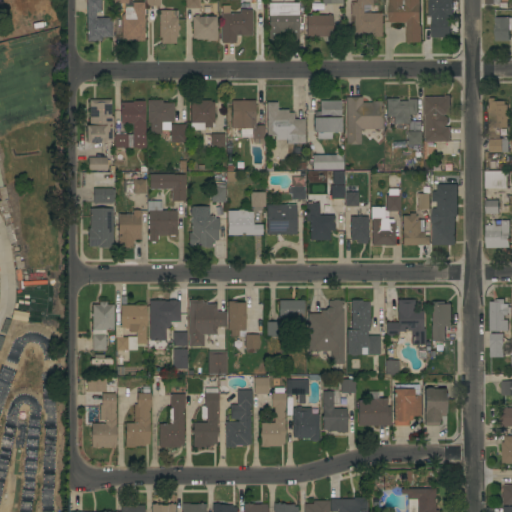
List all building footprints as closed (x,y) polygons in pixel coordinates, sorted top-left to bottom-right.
[(86,0),(100,0),(100,12),(95,12),(95,18),(111,18),(111,37),(100,37),(100,41),(86,41),(86,0)] [(198,0),(198,8),(184,9),(184,0),(198,0)] [(381,37),(368,37),(368,33),(353,33),(352,16),(350,16),(350,2),(355,2),(355,0),(370,0),(370,5),(362,5),(362,13),(380,13),(381,37)] [(389,0),(420,0),(420,27),(421,27),(421,42),(406,42),(406,27),(407,27),(407,23),(389,23),(389,0)] [(429,15),(429,0),(452,0),(452,20),(450,20),(450,38),(432,37),(432,15),(429,15)] [(143,41),(134,41),(134,39),(121,39),(121,16),(123,16),(123,7),(130,7),(130,6),(132,6),(132,2),(143,2),(143,41)] [(298,3),(298,43),(286,43),(286,31),(278,31),(278,43),(268,43),(268,3),(298,3)] [(158,11),(176,10),(176,26),(178,26),(178,30),(177,30),(177,37),(175,37),(175,44),(160,44),(160,37),(158,37),(158,11)] [(251,35),(235,35),(235,43),(220,43),(220,13),(239,13),(239,10),(251,10),(251,35)] [(215,41),(206,41),(206,40),(194,40),(194,38),(191,38),(191,17),(193,17),(193,15),(197,15),(197,17),(215,17),(215,41)] [(305,15),(332,15),(332,37),(305,37),(305,15)] [(495,41),(495,17),(509,17),(509,18),(511,18),(511,30),(509,30),(509,41),(495,41)] [(425,115),(424,115),(424,97),(445,97),(445,96),(450,96),(450,115),(445,115),(445,116),(448,118),(448,124),(445,127),(450,127),(450,142),(425,142),(425,115)] [(345,97),(361,97),(361,103),(371,103),(371,101),(381,101),(381,129),(359,129),(360,144),(345,144),(345,97)] [(418,115),(411,115),(411,123),(393,123),(393,117),(385,117),(385,98),(394,98),(394,101),(409,101),(409,100),(418,99),(418,115)] [(508,115),(510,115),(510,119),(508,119),(508,128),(500,128),(500,139),(489,139),(489,98),(495,98),(495,101),(505,101),(505,105),(508,105),(508,115)] [(112,143),(109,143),(109,141),(104,141),(104,143),(85,143),(85,125),(88,125),(88,100),(110,100),(110,116),(111,116),(112,143)] [(146,100),(161,100),(161,103),(172,103),(173,122),(160,122),(160,134),(149,134),(149,122),(146,123),(146,100)] [(213,127),(210,127),(210,129),(206,129),(206,128),(203,128),(203,130),(189,130),(189,100),(210,100),(210,102),(213,102),(213,127)] [(144,148),(141,148),(141,149),(136,149),(136,148),(132,148),(131,123),(119,123),(119,102),(131,102),(131,101),(144,101),(144,148)] [(254,101),(254,126),(263,125),(263,144),(253,144),(253,139),(251,139),(251,137),(239,138),(239,129),(230,129),(230,118),(230,101),(254,101)] [(339,101),(339,118),(340,118),(340,132),(330,132),(330,139),(316,139),(316,133),(312,133),(312,118),(313,118),(313,112),(319,112),(319,101),(339,101)] [(265,102),(276,102),(276,110),(287,110),(287,113),(293,113),(293,119),(303,119),(303,144),(286,144),(286,140),(267,140),(267,136),(265,136),(265,102)] [(169,125),(173,125),(173,124),(182,124),(182,125),(184,125),(185,142),(169,142),(169,125)] [(404,145),(404,141),(407,141),(407,132),(422,131),(422,145),(404,145)] [(224,148),(209,148),(202,148),(202,134),(206,134),(206,133),(208,133),(208,134),(209,134),(223,134),(224,148)] [(113,135),(131,134),(131,148),(113,148),(113,135)] [(508,153),(502,153),(502,152),(489,152),(489,139),(502,139),(508,139),(508,153)] [(311,170),(311,155),(342,155),(342,170),(311,170)] [(105,157),(105,160),(108,160),(108,169),(105,169),(105,170),(87,170),(87,157),(105,157)] [(331,171),(343,171),(343,184),(331,184),(331,171)] [(485,189),(485,171),(507,171),(507,188),(485,189)] [(172,174),(172,175),(184,175),(184,201),(170,201),(170,189),(148,189),(148,174),(172,174)] [(132,193),(132,180),(144,180),(144,193),(132,193)] [(210,202),(210,182),(224,182),(224,203),(210,202)] [(457,216),(455,216),(455,245),(432,245),(432,214),(430,214),(430,201),(432,201),(432,192),(437,191),(437,185),(457,184),(457,216)] [(343,199),(330,199),(329,186),(343,185),(343,199)] [(304,200),(290,200),(290,186),(304,186),(304,200)] [(416,194),(424,194),(424,187),(429,187),(430,209),(416,209),(416,194)] [(92,203),(92,188),(111,188),(111,190),(113,190),(113,202),(111,202),(111,203),(92,203)] [(371,246),(371,220),(370,220),(370,207),(383,207),(383,210),(385,210),(385,195),(387,195),(387,189),(397,189),(397,195),(398,195),(398,211),(387,211),(387,220),(392,220),(392,222),(394,222),(394,246),(371,246)] [(264,207),(249,207),(249,192),(264,192),(264,207)] [(357,207),(344,207),(344,192),(357,192),(357,207)] [(486,214),(485,201),(498,200),(499,214),(486,214)] [(176,235),(156,236),(156,242),(147,242),(147,211),(146,211),(146,201),(160,201),(160,211),(175,211),(176,235)] [(309,240),(309,221),(305,221),(305,203),(318,203),(318,216),(333,216),(333,231),(328,231),(328,240),(309,240)] [(265,235),(265,205),(295,204),(295,234),(265,235)] [(112,248),(97,248),(97,246),(87,246),(87,229),(89,229),(89,208),(111,208),(112,248)] [(213,218),(217,218),(217,241),(213,241),(213,247),(200,247),(200,246),(191,246),(187,246),(187,233),(190,233),(190,216),(192,216),(192,208),(202,208),(202,209),(210,209),(210,216),(213,216),(213,218)] [(139,239),(132,240),(132,247),(128,247),(126,248),(122,248),(121,247),(117,247),(117,214),(131,214),(131,210),(139,210),(139,239)] [(226,235),(226,211),(237,211),(237,210),(246,210),(246,212),(251,212),(252,225),(261,225),(261,235),(226,235)] [(401,245),(401,216),(408,216),(408,213),(414,213),(414,216),(416,216),(416,220),(425,220),(425,237),(430,237),(430,245),(401,245)] [(367,240),(366,240),(366,244),(357,244),(357,243),(355,243),(355,240),(349,240),(349,217),(367,217),(367,240)] [(486,225),(493,225),(493,221),(510,220),(510,235),(509,235),(509,248),(486,248),(486,225)] [(490,302),(494,302),(494,300),(497,300),(497,299),(504,299),(504,304),(508,304),(508,307),(511,307),(511,331),(490,331),(490,302)] [(225,327),(215,327),(216,335),(203,335),(203,347),(187,347),(187,300),(201,300),(201,302),(205,302),(205,304),(215,304),(215,312),(225,312),(225,327)] [(302,300),(303,330),(291,330),(290,319),(278,319),(277,300),(302,300)] [(342,364),(329,364),(329,351),(318,351),(318,352),(307,352),(307,314),(319,314),(319,310),(325,310),(326,308),(327,308),(327,301),(331,301),(332,300),(337,300),(338,301),(342,301),(342,364)] [(361,300),(361,301),(368,301),(368,318),(369,318),(370,323),(368,323),(368,331),(366,331),(366,336),(378,336),(378,354),(366,354),(366,347),(359,347),(360,354),(357,354),(355,356),(351,356),(349,354),(346,354),(346,330),(350,330),(350,300),(361,300)] [(424,345),(410,345),(410,331),(398,331),(398,336),(385,336),(385,322),(397,323),(397,300),(414,300),(414,311),(422,311),(422,328),(424,329),(424,345)] [(112,330),(105,330),(105,350),(91,350),(91,305),(98,304),(98,302),(105,301),(105,305),(112,305),(112,330)] [(227,301),(236,301),(236,303),(244,303),(244,314),(245,314),(245,319),(244,319),(244,330),(237,330),(237,336),(229,336),(229,330),(226,330),(227,301)] [(451,326),(444,326),(444,340),(431,340),(431,302),(444,302),(444,305),(451,305),(451,326)] [(148,304),(164,304),(164,305),(173,305),(173,304),(179,304),(179,322),(168,322),(168,328),(164,328),(164,340),(148,340),(148,304)] [(145,344),(135,344),(135,350),(114,350),(114,325),(119,325),(119,305),(145,305),(145,344)] [(265,322),(279,322),(279,336),(265,336),(265,322)] [(185,332),(186,345),(172,346),(172,333),(185,332)] [(257,348),(253,348),(252,353),(246,353),(246,348),(243,348),(244,334),(258,334),(257,348)] [(504,357),(490,357),(490,334),(503,334),(504,357)] [(172,349),(185,349),(186,369),(172,369),(172,349)] [(206,351),(225,351),(225,373),(206,374),(206,351)] [(397,360),(397,375),(384,375),(384,360),(397,360)] [(339,393),(339,379),(347,379),(347,376),(351,376),(351,379),(354,379),(354,393),(348,393),(347,394),(345,393),(339,393)] [(103,391),(103,378),(84,378),(84,391),(103,391)] [(267,378),(267,394),(252,394),(252,378),(267,378)] [(307,380),(307,395),(304,395),(304,404),(296,404),(296,395),(285,395),(285,380),(307,380)] [(501,381),(511,381),(511,395),(501,396),(501,381)] [(392,426),(392,389),(393,389),(393,384),(417,384),(418,396),(419,396),(419,416),(411,416),(411,421),(407,421),(407,426),(392,426)] [(124,423),(133,423),(133,404),(135,404),(135,393),(141,393),(141,386),(148,386),(148,393),(149,393),(149,407),(148,407),(148,444),(144,444),(144,446),(140,446),(134,446),(134,447),(124,447),(124,423)] [(158,424),(167,424),(167,407),(169,407),(169,394),(170,394),(170,386),(182,386),(182,394),(183,394),(183,408),(182,408),(182,446),(179,446),(179,447),(158,447),(158,424)] [(192,423),(205,423),(205,419),(200,419),(200,406),(203,406),(203,401),(202,400),(203,398),(203,393),(204,393),(204,388),(216,388),(217,407),(215,407),(216,424),(215,425),(215,429),(217,432),(216,434),(215,444),(212,444),(212,446),(208,446),(208,447),(198,447),(196,448),(194,446),(192,446),(192,435),(190,432),(192,429),(192,423)] [(270,393),(273,393),(273,388),(282,388),(282,393),(284,393),(284,407),(283,407),(283,444),(280,444),(280,446),(268,446),(268,447),(259,447),(259,423),(273,423),(273,407),(270,407),(270,393)] [(423,389),(424,389),(424,388),(432,388),(432,389),(444,389),(445,416),(438,416),(439,423),(438,423),(438,426),(424,426),(423,389)] [(224,422),(237,422),(237,419),(229,419),(229,405),(236,405),(236,390),(250,390),(250,406),(249,406),(249,445),(246,445),(241,445),(241,446),(234,446),(234,447),(224,447),(224,422)] [(322,410),(321,410),(321,392),(332,392),(332,409),(345,409),(345,415),(347,418),(345,420),(345,426),(346,426),(346,433),(343,433),(341,434),(340,433),(337,433),(335,432),(329,432),(326,432),(326,430),(322,430),(322,420),(320,418),(322,415),(322,410)] [(104,423),(104,420),(99,420),(98,405),(101,405),(100,393),(114,393),(114,406),(114,425),(114,447),(110,447),(99,447),(99,448),(90,448),(90,423),(104,423)] [(357,426),(357,400),(367,400),(367,399),(375,399),(375,398),(386,398),(386,402),(386,407),(389,407),(389,426),(357,426)] [(317,440),(315,440),(315,442),(311,442),(311,441),(308,441),(308,439),(295,439),(295,438),(292,438),(291,408),(296,408),(296,407),(299,407),(299,408),(310,408),(310,414),(317,414),(317,440)] [(511,408),(511,426),(501,427),(501,414),(504,414),(504,408),(511,408)] [(511,464),(502,464),(502,461),(502,455),(502,443),(504,443),(504,436),(511,436),(511,464)] [(511,485),(511,505),(503,505),(503,498),(501,498),(501,494),(503,494),(503,485),(511,485)] [(434,489),(434,510),(437,510),(437,511),(407,511),(407,499),(406,499),(406,494),(400,494),(400,489),(434,489)] [(329,511),(329,499),(353,499),(353,498),(365,497),(365,511),(329,511)] [(328,511),(303,511),(303,504),(312,504),(312,501),(328,501),(328,511)] [(273,511),(273,504),(276,504),(277,502),(278,504),(281,503),(284,505),(293,505),(293,507),(296,507),(296,511),(273,511)] [(150,511),(150,504),(153,504),(154,503),(156,504),(159,504),(161,505),(166,505),(166,504),(169,504),(170,503),(171,504),(174,504),(174,511),(150,511)] [(181,511),(181,504),(188,504),(198,504),(200,503),(202,504),(205,504),(204,511),(181,511)] [(242,511),(242,504),(245,504),(246,503),(248,504),(251,504),(251,505),(259,504),(266,504),(266,511),(242,511)]
